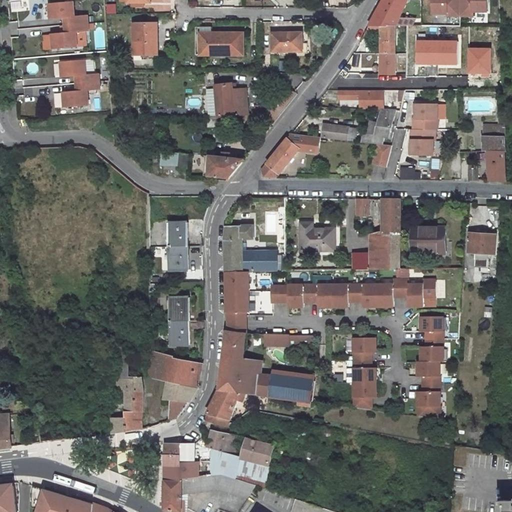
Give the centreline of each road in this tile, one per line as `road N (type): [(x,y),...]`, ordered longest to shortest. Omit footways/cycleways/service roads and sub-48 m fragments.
road 1 (residential): [(236,187),(511,192)]
road 2 (residential): [(236,187),(147,183),(79,138),(2,146)]
road 3 (residential): [(215,327),(399,322),(399,377)]
road 4 (residential): [(236,187),(364,17)]
road 5 (residential): [(155,511),(158,434),(175,431),(202,406),(215,327)]
road 6 (residential): [(179,13),(364,17)]
road 7 (tertiary): [(150,511),(55,471),(0,470)]
road 8 (residential): [(215,327),(212,243),(216,218),(236,187)]
